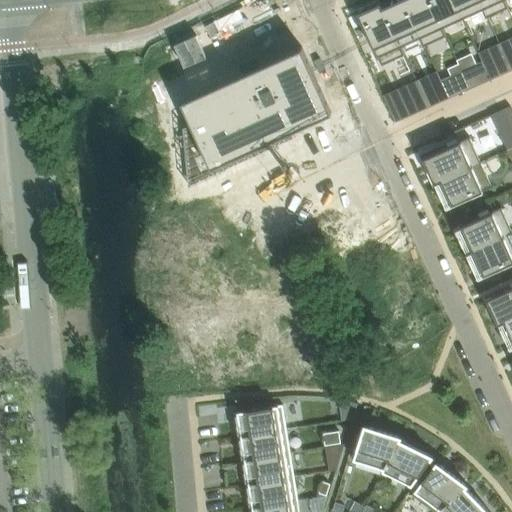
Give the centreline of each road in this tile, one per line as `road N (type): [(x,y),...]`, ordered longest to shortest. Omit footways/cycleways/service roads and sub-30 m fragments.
road 1 (residential): [(54,511),(8,2)]
road 2 (residential): [(317,0),(511,431)]
road 3 (unknown): [(338,50),(454,0)]
